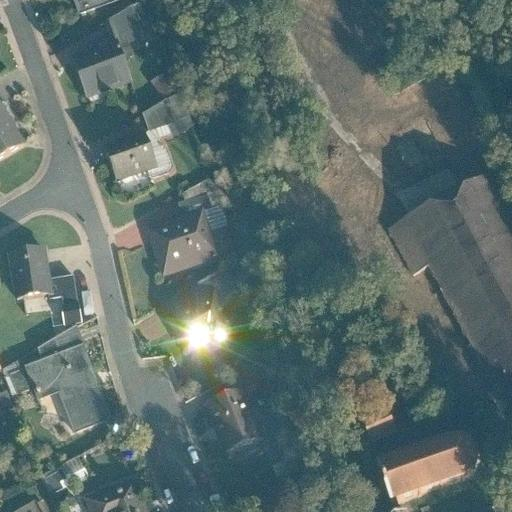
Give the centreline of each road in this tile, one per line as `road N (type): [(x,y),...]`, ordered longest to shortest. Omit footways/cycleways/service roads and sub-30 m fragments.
road 1 (residential): [(73,177),(102,248),(130,377),(186,511)]
road 2 (residential): [(73,177),(13,0)]
